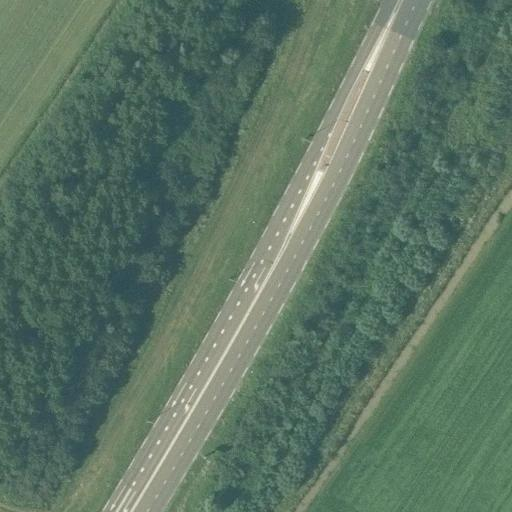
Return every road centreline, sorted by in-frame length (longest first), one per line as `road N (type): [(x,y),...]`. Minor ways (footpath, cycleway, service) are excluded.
road 1 (primary): [(391,0),(285,205),(108,511)]
road 2 (primary): [(153,511),(329,206),(424,0)]
